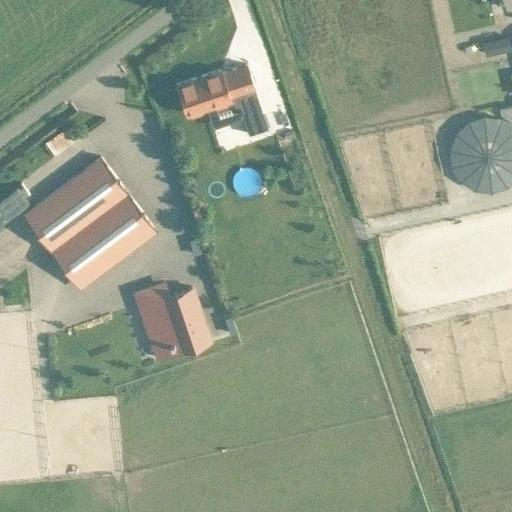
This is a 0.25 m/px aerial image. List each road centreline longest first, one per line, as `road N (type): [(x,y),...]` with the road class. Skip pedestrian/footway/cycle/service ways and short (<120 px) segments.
road 1 (track): [(440,511),(256,0)]
road 2 (unclassified): [(0,126),(160,0)]
